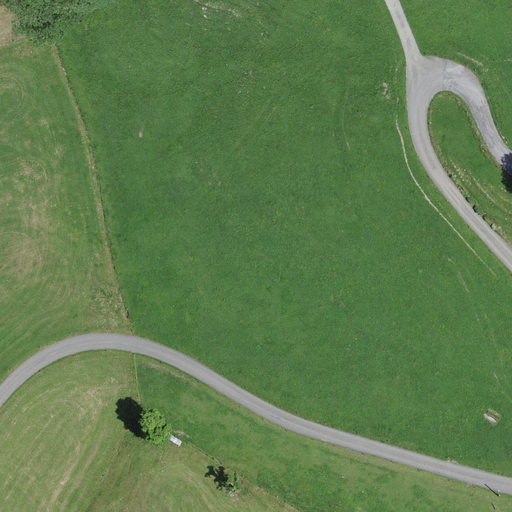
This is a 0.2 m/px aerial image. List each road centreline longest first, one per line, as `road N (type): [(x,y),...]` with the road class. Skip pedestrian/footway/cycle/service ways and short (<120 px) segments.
road 1 (unclassified): [(511,485),(311,430),(194,367),(123,340),(70,343),(28,368),(0,398)]
road 2 (track): [(511,260),(427,159),(416,62),(389,0)]
road 3 (track): [(418,83),(444,71),(459,76),(501,156),(511,162)]
